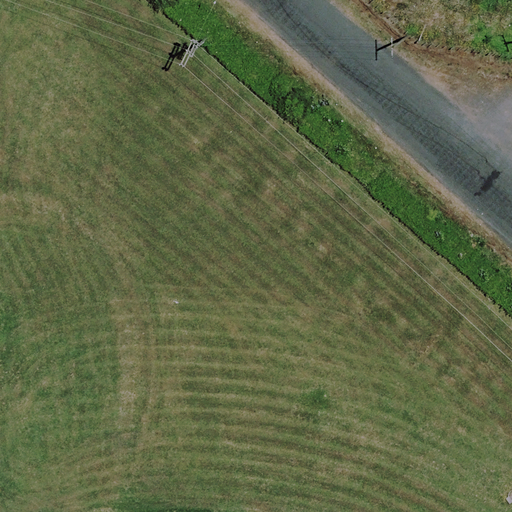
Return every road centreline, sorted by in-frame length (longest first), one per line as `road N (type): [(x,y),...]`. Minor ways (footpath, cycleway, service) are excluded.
road 1 (unclassified): [(409,121),(281,0)]
road 2 (unclassified): [(409,121),(511,211)]
